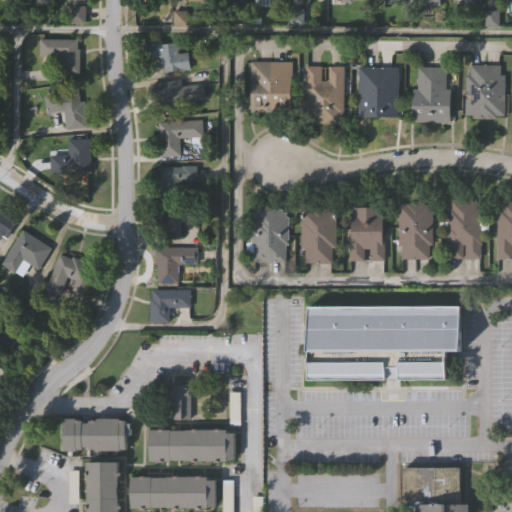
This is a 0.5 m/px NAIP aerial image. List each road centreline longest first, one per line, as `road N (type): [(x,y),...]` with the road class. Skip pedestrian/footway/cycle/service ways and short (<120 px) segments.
road 1 (tertiary): [(113,0),(125,153),(120,299),(102,339),(30,408),(0,461)]
road 2 (residential): [(511,162),(420,157),(329,172),(278,161)]
road 3 (residential): [(125,226),(76,220),(0,174)]
